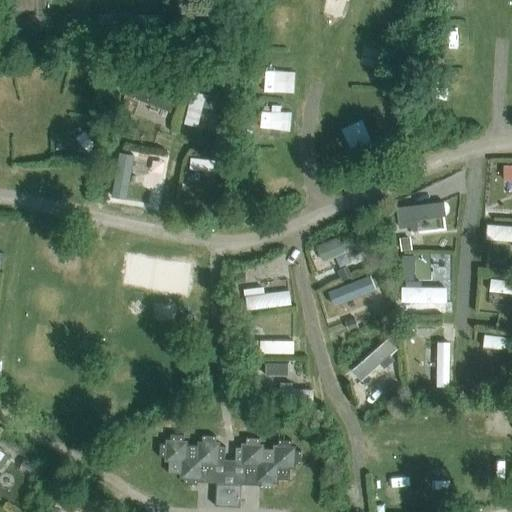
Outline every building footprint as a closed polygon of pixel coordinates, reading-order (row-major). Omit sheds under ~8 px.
[(158,34),(156,11),(96,14),(97,37),(158,34)] [(357,64),(374,67),(379,40),(363,37),(357,64)] [(264,91),(295,92),(295,73),(265,72),(264,91)] [(192,89),(182,122),(199,126),(208,94),(192,89)] [(173,99),(139,91),(137,102),(171,110),(173,99)] [(326,127),(335,157),(358,149),(349,120),(326,127)] [(225,171),(225,151),(189,151),(188,170),(225,171)] [(164,172),(164,157),(128,155),(127,170),(164,172)] [(511,163),(501,164),(501,181),(511,180),(511,163)] [(221,207),(215,200),(209,205),(215,213),(221,207)] [(397,228),(445,225),(444,202),(396,204),(397,228)] [(511,224),(485,224),(485,240),(511,240),(511,224)] [(314,243),(317,257),(358,248),(355,234),(314,243)] [(398,239),(400,252),(411,250),(409,238),(398,239)] [(403,273),(403,283),(416,282),(415,273),(403,273)] [(327,289),(333,306),(378,292),(372,275),(327,289)] [(511,291),(511,278),(490,279),(490,292),(511,291)] [(290,286),(243,290),(244,308),(292,304),(290,286)] [(404,293),(404,305),(432,305),(433,293),(404,293)] [(348,332),(358,328),(354,320),(344,324),(348,332)] [(415,333),(409,326),(401,333),(407,340),(415,333)] [(482,345),(511,349),(511,336),(484,332),(482,345)] [(361,380),(397,346),(385,334),(350,368),(361,380)] [(259,338),(259,352),(294,353),(294,339),(259,338)] [(448,383),(449,347),(436,347),(436,383),(448,383)] [(274,482),(277,479),(290,480),(291,467),(294,464),(301,464),(301,451),(295,451),(291,447),(292,440),(279,440),(278,447),(274,449),(263,449),(260,445),(260,439),(247,438),(246,445),(243,448),(236,448),(235,460),(225,460),(226,447),(219,447),(215,444),(215,437),(203,436),(203,441),(199,445),(187,445),(184,442),(184,435),(171,434),(170,441),(167,444),(160,444),(159,457),(166,457),(169,461),(169,474),(181,474),(184,478),(184,485),(197,485),(197,483),(216,483),(215,506),(240,507),(241,485),(260,486),(260,488),(273,489),(274,482)] [(0,466),(8,455),(0,448),(0,466)] [(37,465),(24,459),(19,470),(33,475),(37,465)] [(496,465),(473,466),(474,489),(497,488),(496,465)] [(82,511),(91,511),(94,498),(55,491),(52,506),(82,511)]
